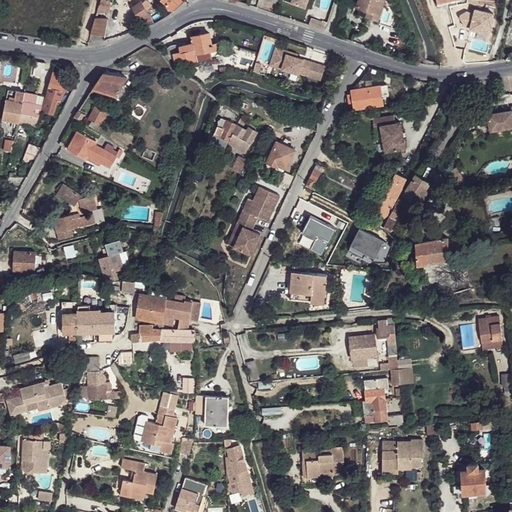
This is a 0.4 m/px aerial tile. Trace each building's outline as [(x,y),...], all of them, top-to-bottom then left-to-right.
[(110,0),(100,0),(97,13),(109,13),(110,0)] [(161,0),(171,10),(181,0),(161,0)] [(258,0),(256,6),(273,12),(276,0),(258,0)] [(376,20),(378,20),(383,0),(360,0),(358,7),(368,11),(366,16),(366,17),(369,18),(376,20)] [(497,0),(486,0),(484,14),(496,15),(497,0)] [(144,29),(154,23),(145,7),(142,3),(141,1),(138,3),(132,7),(144,29)] [(368,11),(358,7),(357,10),(360,12),(360,14),(366,16),(368,11)] [(105,36),(108,18),(95,17),(91,34),(105,36)] [(309,19),(307,25),(308,26),(316,28),(319,29),(320,30),(325,25),(309,19)] [(209,33),(192,37),(193,42),(194,44),(195,49),(197,55),(210,52),(219,49),(218,44),(212,45),(209,33)] [(178,64),(198,60),(197,55),(195,49),(194,44),(181,47),(182,52),(175,54),(178,64)] [(277,48),(271,65),(288,71),(288,70),(305,76),(305,75),(322,81),(326,67),(304,59),(303,63),(297,61),(298,57),(299,55),(277,48)] [(210,52),(197,55),(198,60),(199,61),(212,58),(210,52)] [(35,74),(45,76),(47,63),(36,62),(35,74)] [(104,74),(95,87),(117,95),(118,93),(122,95),(125,90),(121,88),(127,78),(104,74)] [(67,76),(52,76),(46,96),(46,97),(52,98),(58,102),(70,85),(71,81),(66,80),(67,76)] [(348,94),(347,94),(348,103),(353,103),(354,109),(383,105),(381,95),(388,94),(387,83),(351,89),(351,91),(348,92),(348,94)] [(24,101),(26,92),(8,89),(3,118),(19,122),(22,112),(24,101)] [(24,101),(36,104),(38,95),(26,92),(24,101)] [(46,96),(38,95),(36,104),(43,105),(46,97),(46,96)] [(94,101),(87,97),(80,108),(87,112),(94,101)] [(22,112),(39,116),(43,105),(36,104),(24,101),(22,112)] [(488,114),(490,130),(511,126),(511,106),(511,107),(511,110),(488,114)] [(96,107),(89,118),(93,120),(101,125),(107,113),(106,113),(96,107)] [(85,114),(79,110),(75,117),(81,120),(85,114)] [(19,122),(32,124),(32,123),(37,123),(39,116),(22,112),(19,122)] [(393,113),(371,116),(373,124),(380,123),(385,153),(407,149),(401,119),(395,120),(393,113)] [(213,141),(227,148),(231,140),(234,133),(238,125),(224,118),(213,141)] [(234,133),(252,144),(258,133),(250,128),(248,131),(238,125),(234,133)] [(79,131),(68,149),(88,160),(91,154),(97,145),(98,142),(79,131)] [(248,151),(252,144),(234,133),(231,140),(248,151)] [(422,143),(431,148),(434,141),(426,137),(422,143)] [(4,150),(11,152),(14,143),(6,142),(4,150)] [(278,142),(269,162),(278,166),(279,164),(288,168),(296,150),(278,142)] [(22,160),(29,163),(36,147),(29,144),(27,148),(22,160)] [(111,168),(117,157),(115,156),(97,145),(91,154),(102,161),(102,162),(111,168)] [(117,157),(120,158),(124,152),(119,149),(115,156),(117,157)] [(249,158),(241,155),(233,168),(242,172),(244,168),(245,166),(248,160),(249,158)] [(269,162),(266,167),(276,171),(278,166),(269,162)] [(458,167),(451,170),(459,188),(466,184),(458,167)] [(319,171),(313,169),(308,179),(309,179),(314,182),(319,171)] [(286,171),(280,183),(291,187),(296,176),(286,171)] [(381,202),(393,208),(394,204),(393,204),(402,188),(401,187),(406,178),(404,177),(395,173),(391,182),(390,182),(381,202)] [(429,183),(415,174),(406,188),(403,194),(417,203),(429,183)] [(192,182),(189,191),(195,193),(198,185),(192,182)] [(61,198),(68,186),(64,184),(57,195),(61,198)] [(69,216),(53,219),(57,237),(58,241),(74,237),(72,230),(79,228),(96,224),(93,214),(86,215),(86,212),(97,210),(94,196),(80,199),(79,194),(68,186),(61,198),(70,204),(72,211),(69,216)] [(243,228),(235,248),(251,256),(261,235),(252,231),(258,217),(268,222),(280,196),(260,187),(253,202),(249,212),(244,211),(237,225),(243,228)] [(403,199),(398,197),(395,203),(400,206),(403,199)] [(249,212),(253,202),(249,200),(244,211),(249,212)] [(393,208),(381,202),(375,214),(387,219),(393,208)] [(384,225),(391,229),(402,206),(400,206),(395,203),(394,204),(393,208),(387,219),(385,222),(384,225)] [(156,213),(154,228),(159,228),(163,214),(156,213)] [(243,228),(237,225),(228,245),(235,248),(243,228)] [(448,238),(415,243),(417,267),(450,262),(448,238)] [(105,280),(118,279),(116,273),(123,270),(123,268),(119,255),(118,254),(117,254),(114,248),(110,249),(102,251),(104,258),(100,260),(105,280)] [(15,252),(13,270),(31,272),(34,272),(36,253),(15,252)] [(124,253),(119,255),(123,268),(128,267),(124,253)] [(37,270),(37,277),(47,276),(43,268),(37,270)] [(30,280),(31,272),(13,270),(13,279),(30,280)] [(293,275),(291,296),(325,299),(327,275),(300,272),(300,276),(293,275)] [(122,292),(134,293),(135,286),(135,282),(123,280),(122,292)] [(43,288),(29,288),(30,296),(43,296),(43,288)] [(167,298),(168,291),(160,290),(151,288),(149,295),(159,297),(166,298),(167,298)] [(141,294),(136,318),(159,322),(159,321),(162,322),(166,298),(159,297),(149,295),(141,294)] [(159,323),(157,329),(157,330),(161,330),(163,330),(165,324),(166,324),(173,325),(175,317),(189,319),(193,301),(185,300),(184,301),(167,299),(167,298),(166,298),(162,322),(159,321),(159,322),(159,323)] [(193,301),(189,319),(197,321),(200,302),(193,301)] [(63,303),(63,314),(77,313),(77,302),(63,303)] [(108,304),(108,312),(115,312),(115,313),(117,313),(117,305),(109,305),(109,304),(108,304)] [(77,313),(78,332),(115,331),(115,313),(115,312),(108,312),(77,313)] [(78,332),(77,313),(63,314),(62,314),(62,333),(69,333),(75,332),(78,332)] [(485,324),(499,322),(499,316),(479,318),(481,340),(483,340),(487,340),(485,324)] [(387,320),(378,321),(378,328),(387,327),(387,325),(387,320)] [(501,338),(499,322),(485,324),(487,340),(501,338)] [(377,328),(378,337),(390,337),(390,341),(396,340),(394,325),(387,325),(387,327),(378,328),(377,328)] [(152,341),(152,329),(153,326),(140,326),(140,334),(131,335),(132,342),(141,341),(152,341)] [(152,341),(161,340),(161,330),(157,330),(157,329),(152,329),(152,341)] [(191,342),(195,342),(195,339),(195,332),(195,330),(187,330),(175,330),(173,330),(170,330),(163,330),(161,330),(161,340),(161,341),(171,342),(191,342)] [(374,334),(350,336),(353,359),(354,358),(367,357),(376,356),(374,334)] [(487,340),(483,340),(484,348),(502,346),(501,338),(487,340)] [(191,342),(171,342),(171,352),(191,352),(191,342)] [(74,373),(82,373),(82,371),(88,357),(88,356),(79,356),(74,356),(74,373)] [(82,371),(100,371),(100,357),(88,357),(82,371)] [(367,357),(354,358),(355,366),(368,364),(367,357)] [(398,363),(399,368),(412,367),(411,357),(398,358),(398,363)] [(255,361),(246,362),(251,381),(259,379),(255,361)] [(392,369),(391,369),(392,385),(400,384),(399,377),(399,368),(392,369)] [(105,371),(89,372),(90,395),(99,394),(100,400),(114,399),(114,392),(106,392),(106,389),(110,389),(111,389),(112,388),(112,387),(110,382),(106,382),(105,371)] [(508,373),(501,373),(502,385),(509,384),(508,373)] [(364,380),(366,400),(385,398),(385,392),(392,391),(391,387),(388,387),(387,378),(364,380)] [(51,409),(68,404),(67,402),(64,390),(62,382),(50,386),(49,385),(47,383),(43,383),(21,389),(23,396),(7,400),(11,416),(41,408),(39,402),(48,399),(51,409)] [(69,389),(64,390),(67,402),(72,401),(69,389)] [(206,397),(204,425),(216,426),(228,426),(228,415),(229,398),(206,397)] [(385,398),(366,400),(366,401),(363,401),(365,421),(386,419),(386,416),(386,410),(386,402),(389,402),(388,398),(385,398)] [(281,406),(262,408),(262,415),(281,413),(281,406)] [(163,426),(146,423),(143,443),(162,446),(161,451),(172,454),(175,444),(172,443),(177,418),(173,417),(174,410),(160,407),(157,416),(165,417),(163,426)] [(390,419),(390,423),(397,422),(397,424),(404,423),(403,414),(390,415),(386,416),(386,419),(390,419)] [(491,420),(481,421),(482,429),(491,428),(491,420)] [(143,443),(146,423),(140,421),(138,430),(141,431),(138,441),(143,443)] [(481,421),(471,422),(472,430),(482,429),(481,421)] [(440,423),(428,424),(428,434),(439,434),(440,423)] [(69,434),(61,433),(60,441),(67,442),(67,441),(68,436),(69,434)] [(24,439),(22,460),(28,460),(28,469),(33,469),(47,470),(48,448),(43,447),(44,434),(26,435),(25,439),(24,439)] [(212,440),(212,448),(226,447),(225,439),(212,440)] [(183,442),(180,454),(189,456),(194,441),(185,442),(183,442)] [(426,457),(426,441),(414,441),(414,443),(386,443),(385,469),(399,470),(399,465),(412,466),(412,467),(424,468),(424,457),(426,457)] [(0,464),(13,465),(12,444),(0,444),(0,464)] [(239,446),(227,450),(231,464),(234,475),(237,474),(246,472),(239,446)] [(330,448),(330,450),(301,452),(302,461),(306,461),(307,478),(320,477),(321,473),(333,472),(333,475),(342,474),(341,464),(343,464),(342,448),(330,448)] [(147,488),(156,490),(160,472),(147,468),(149,461),(126,456),(124,464),(138,467),(135,478),(126,476),(122,491),(132,493),(134,488),(147,491),(147,488)] [(22,460),(21,469),(27,473),(32,473),(33,469),(28,469),(28,460),(22,460)] [(227,473),(230,483),(240,481),(237,474),(234,475),(231,464),(227,465),(227,473)] [(486,492),(485,469),(478,469),(469,470),(463,471),(464,494),(486,492)] [(463,471),(453,471),(454,494),(464,494),(463,471)] [(237,474),(240,481),(248,479),(246,472),(237,474)] [(182,486),(199,491),(201,492),(204,481),(185,475),(182,486)] [(182,486),(176,507),(186,510),(192,511),(194,511),(198,500),(197,499),(199,491),(182,486)] [(147,491),(134,488),(132,493),(145,496),(147,491)] [(52,490),(40,489),(39,498),(51,499),(52,490)]
